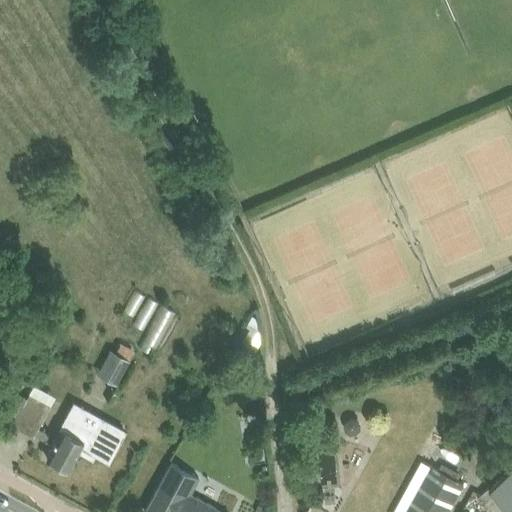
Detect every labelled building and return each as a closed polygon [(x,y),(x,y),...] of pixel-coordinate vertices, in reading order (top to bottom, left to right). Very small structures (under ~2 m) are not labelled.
[(136,290),(128,304),(138,311),(147,296),(136,290)] [(139,345),(151,351),(174,309),(163,303),(139,345)] [(110,348),(97,372),(116,383),(130,359),(129,359),(134,349),(120,342),(115,351),(110,348)] [(29,392),(21,406),(12,424),(33,435),(50,403),(29,392)] [(54,443),(46,456),(68,468),(78,450),(92,457),(95,453),(108,460),(125,430),(98,415),(93,424),(81,417),(72,433),(62,428),(61,429),(54,443)] [(447,511),(464,481),(422,458),(392,511),(447,511)] [(172,461),(145,510),(147,511),(226,511),(190,492),(199,476),(172,461)] [(511,467),(490,488),(511,511),(511,467)]
